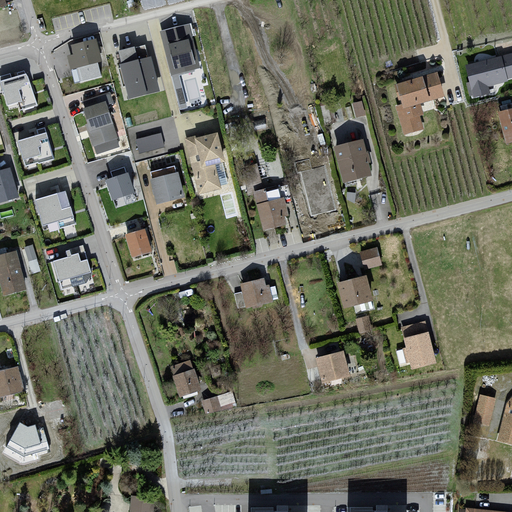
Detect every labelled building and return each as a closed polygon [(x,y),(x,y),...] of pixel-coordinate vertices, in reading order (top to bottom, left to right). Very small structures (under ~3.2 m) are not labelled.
[(189,27),(160,33),(171,75),(201,69),(189,27)] [(97,43),(74,47),(75,56),(68,57),(72,71),(103,64),(97,43)] [(146,44),(119,51),(130,96),(157,89),(146,44)] [(511,54),(464,67),(472,100),(489,97),(488,87),(505,82),(511,79),(511,54)] [(27,72),(0,80),(7,105),(18,102),(20,109),(37,104),(27,72)] [(439,75),(400,87),(405,106),(396,107),(407,136),(426,131),(423,119),(427,118),(423,106),(447,100),(439,75)] [(82,97),(84,105),(112,98),(111,90),(82,97)] [(357,114),(366,112),(362,98),(353,101),(357,114)] [(90,126),(88,127),(97,154),(119,146),(105,103),(85,109),(90,126)] [(511,109),(495,114),(504,145),(511,143),(511,109)] [(161,132),(136,139),(139,153),(164,147),(161,132)] [(46,133),(18,140),(25,165),(38,162),(38,163),(53,159),(46,133)] [(195,136),(185,140),(198,196),(221,189),(215,166),(228,164),(220,135),(196,140),(195,136)] [(364,139),(334,146),(342,181),(372,174),(364,139)] [(174,167),(148,172),(159,205),(181,201),(174,167)] [(13,170),(0,173),(0,203),(20,199),(13,170)] [(128,173),(106,180),(112,200),(134,193),(128,173)] [(265,190),(254,192),(264,228),(286,223),(284,214),(287,213),(283,198),(268,201),(265,190)] [(58,193),(35,199),(43,225),(58,220),(60,228),(75,223),(70,206),(63,208),(58,193)] [(324,194),(305,199),(310,217),(329,212),(324,194)] [(146,231),(125,235),(133,259),(152,254),(146,231)] [(26,244),(29,259),(37,258),(34,243),(26,244)] [(377,248),(360,252),(365,268),(381,264),(377,248)] [(85,251),(53,261),(59,282),(91,272),(85,251)] [(18,253),(0,257),(0,283),(3,297),(27,291),(18,253)] [(367,275),(336,282),(343,308),(373,301),(367,275)] [(263,279),(241,284),(246,306),(272,300),(269,284),(264,285),(263,279)] [(426,321),(401,328),(413,371),(438,364),(426,321)] [(343,350),(316,357),(322,382),(349,375),(343,350)] [(194,362),(171,368),(181,398),(202,392),(194,362)] [(20,368),(0,372),(0,399),(26,393),(20,368)] [(232,390),(202,399),(207,412),(236,407),(236,402),(232,390)] [(489,423),(497,395),(481,391),(473,419),(489,423)] [(505,447),(511,448),(511,394),(504,405),(495,444),(505,447)] [(27,427),(19,422),(6,447),(23,456),(50,449),(43,427),(37,429),(35,424),(27,427)] [(152,511),(154,497),(131,495),(129,511),(152,511)]
